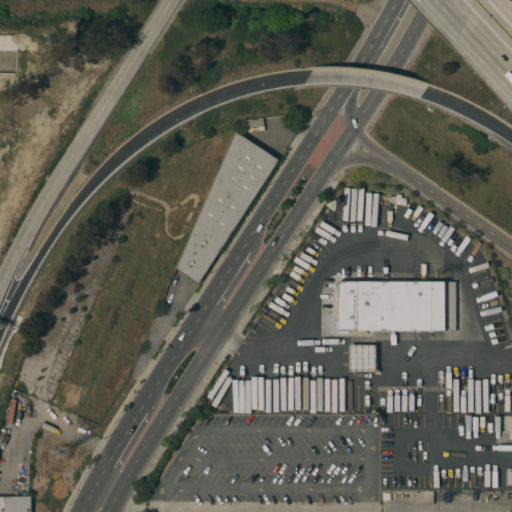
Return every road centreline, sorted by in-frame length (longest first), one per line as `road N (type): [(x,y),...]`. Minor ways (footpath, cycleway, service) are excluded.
road 1 (primary): [(108,511),(382,94),(432,0)]
road 2 (motorway): [(26,277),(81,192),(133,138),(215,93),(304,73)]
road 3 (motorway): [(0,285),(31,220),(169,0)]
road 4 (primary): [(350,82),(245,249)]
road 5 (secondary): [(354,135),(511,246)]
road 6 (motorway): [(304,73),(351,73),(432,91)]
